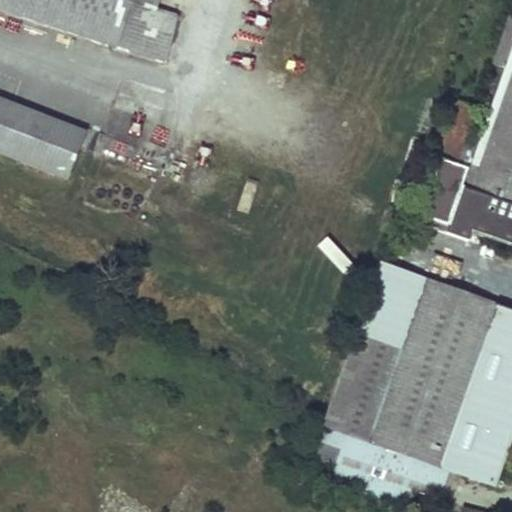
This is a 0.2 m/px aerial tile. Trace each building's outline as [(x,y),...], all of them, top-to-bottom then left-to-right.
[(0,0),(0,8),(162,62),(177,17),(155,8),(129,0),(128,0),(0,0)] [(157,0),(128,0),(129,0),(155,8),(157,0)] [(511,18),(508,17),(500,42),(501,42),(492,65),(505,70),(478,147),(465,143),(477,109),(452,100),(431,158),(438,161),(416,223),(468,241),(471,230),(511,244),(511,18)] [(0,98),(0,151),(66,178),(84,132),(0,98)] [(511,432),(511,310),(378,266),(326,410),(320,426),(344,434),(338,450),(321,444),(307,484),(326,489),(329,478),(429,511),(432,511),(447,468),(494,483),(511,432)]
